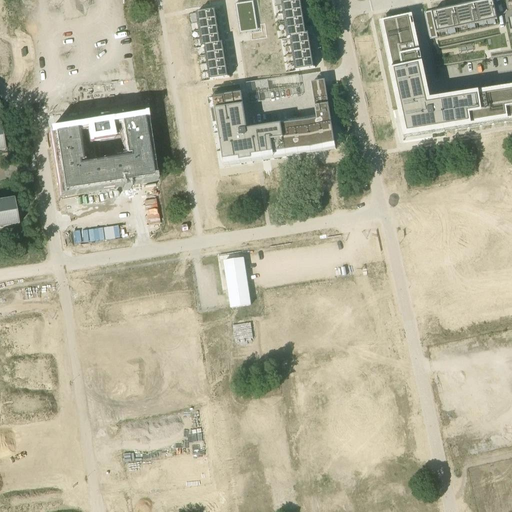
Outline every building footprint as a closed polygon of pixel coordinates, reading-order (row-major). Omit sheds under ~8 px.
[(493,0),(472,5),(477,25),(497,21),(493,0)] [(302,2),(281,5),(283,14),(303,10),(302,2)] [(472,5),(452,9),(456,30),(477,25),(472,5)] [(214,11),(196,14),(197,23),(218,20),(216,10),(214,11)] [(303,10),(283,14),(284,22),(305,19),(303,10)] [(448,10),(428,14),(432,35),(453,30),(448,10)] [(305,19),(284,22),(285,31),(306,27),(305,19)] [(408,19),(384,24),(408,134),(465,125),(489,121),(511,117),(511,91),(427,106),(408,19)] [(218,20),(197,23),(198,31),(219,28),(218,20)] [(306,27),(285,31),(287,39),(310,35),(310,34),(307,35),(306,27)] [(219,28),(198,31),(200,39),(220,36),(219,28)] [(310,35),(287,39),(289,39),(291,47),(311,44),(310,35)] [(220,36),(200,39),(201,48),(203,47),(224,44),(224,43),(221,44),(220,36)] [(203,47),(201,48),(203,48),(205,56),(225,52),(224,44),(203,47)] [(311,44),(291,47),(292,55),(312,52),(311,44)] [(225,52),(205,56),(206,64),(227,61),(225,52)] [(312,52),(292,55),(293,63),(314,60),(312,52)] [(314,60),(293,63),(295,72),(315,69),(314,60)] [(227,61),(206,64),(207,72),(228,69),(227,61)] [(228,69),(207,72),(209,81),(229,78),(228,69)] [(240,85),(211,89),(215,112),(212,113),(214,126),(217,126),(223,163),(239,161),(240,166),(241,166),(241,164),(251,162),(252,164),(253,164),(252,159),(335,145),(325,82),(311,84),(317,121),(248,132),(240,85)] [(63,194),(153,179),(145,112),(49,128),(63,194)] [(0,228),(16,226),(17,225),(18,225),(16,214),(14,200),(0,202),(0,228)] [(511,207),(503,209),(506,228),(511,227),(511,207)] [(503,209),(492,210),(496,230),(506,228),(503,209)] [(492,210),(482,212),(486,232),(496,230),(492,210)] [(482,212),(472,214),(475,233),(486,232),(482,212)] [(472,214),(462,215),(465,235),(475,233),(472,214)] [(442,217),(423,220),(425,232),(444,228),(442,217)] [(444,228),(425,232),(427,242),(447,238),(444,228)] [(447,238),(427,242),(429,252),(449,247),(447,238)] [(449,247),(429,252),(432,262),(451,257),(449,247)] [(451,257),(432,262),(434,272),(453,268),(451,257)] [(458,288),(438,292),(441,303),(460,298),(458,288)] [(511,292),(494,296),(493,296),(498,317),(511,313),(511,292)] [(493,294),(486,296),(492,323),(499,322),(498,317),(493,296),(494,296),(493,294)] [(460,298),(441,303),(443,313),(462,308),(460,298)] [(462,308),(443,313),(445,322),(465,318),(462,308)] [(465,318),(445,322),(448,333),(467,329),(465,318)] [(511,359),(502,362),(507,383),(508,383),(511,382),(511,359)] [(502,362),(490,364),(495,386),(496,386),(502,384),(504,390),(507,389),(506,384),(507,383),(502,362)] [(490,364),(479,367),(483,389),(484,388),(491,387),(492,393),(496,392),(494,386),(495,386),(490,364)] [(479,367),(467,370),(472,391),(473,391),(479,389),(480,395),(484,394),(483,389),(479,367)] [(467,370),(455,372),(459,394),(461,394),(461,393),(467,392),(468,398),(472,397),(471,391),(472,391),(467,370)] [(495,436),(494,436),(499,457),(510,455),(506,433),(505,433),(504,428),(500,428),(501,434),(495,436)] [(483,438),(482,438),(487,460),(499,457),(494,436),(493,436),(492,430),(488,431),(489,437),(483,438)] [(471,441),(470,441),(475,463),(487,460),(482,438),(480,433),(476,434),(478,439),(471,441)] [(510,511),(508,498),(496,500),(498,511),(510,511)] [(498,511),(496,500),(483,503),(485,511),(498,511)]
